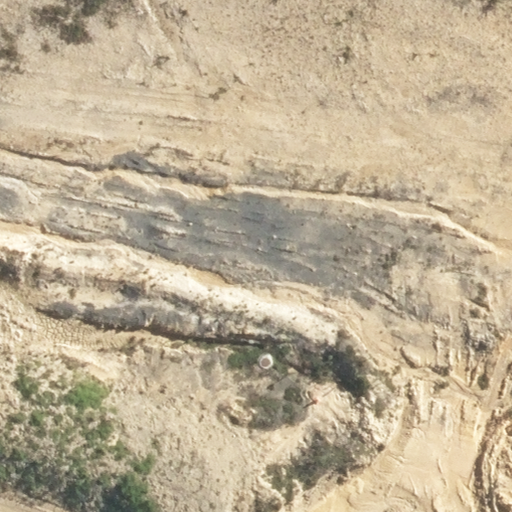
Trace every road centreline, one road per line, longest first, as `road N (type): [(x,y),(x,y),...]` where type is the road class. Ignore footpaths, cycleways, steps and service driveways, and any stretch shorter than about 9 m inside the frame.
road 1 (unknown): [(511,384),(0,310)]
road 2 (unknown): [(456,0),(393,362)]
